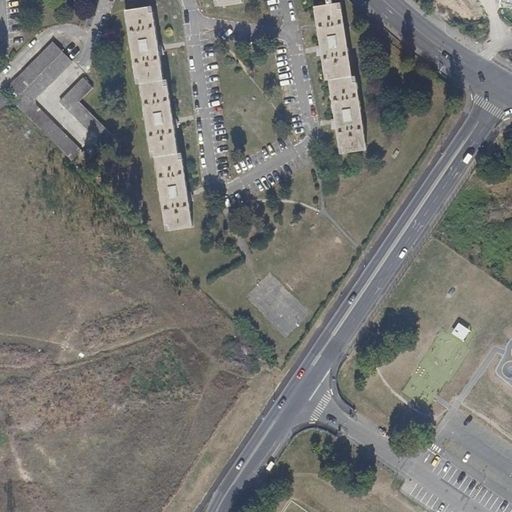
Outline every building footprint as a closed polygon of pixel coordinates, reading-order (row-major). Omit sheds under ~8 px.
[(354,83),(342,2),(315,6),(325,75),(328,75),(339,148),(342,148),(343,154),(367,150),(357,83),(354,83)] [(180,158),(169,85),(164,86),(154,13),(150,13),(149,7),(126,10),(136,78),(140,77),(151,150),(155,150),(165,223),(168,223),(169,229),(194,226),(184,157),(180,158)] [(35,104),(36,98),(73,61),(53,42),(5,89),(15,99),(12,101),(72,160),(82,150),(35,104)] [(114,134),(80,101),(94,86),(89,81),(90,80),(87,79),(86,79),(84,77),(61,101),(98,137),(82,152),(89,159),(114,134)] [(0,111),(11,105),(5,95),(0,97),(0,111)] [(471,332),(459,323),(452,334),(464,342),(471,332)]
